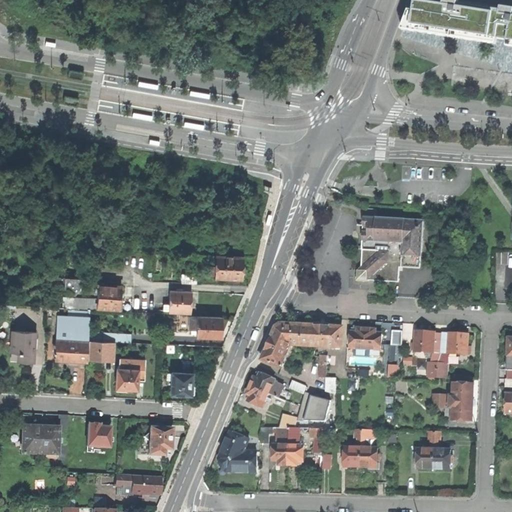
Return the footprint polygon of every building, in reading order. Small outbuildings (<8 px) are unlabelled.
[(511,9),(442,0),(415,0),(414,10),(412,27),(446,33),(501,42),(511,44),(511,9)] [(373,277),(398,278),(400,260),(420,261),(423,217),(364,214),(363,222),(367,222),(366,225),(366,228),(363,228),(362,249),(361,273),(369,274),(369,277),(373,277)] [(211,266),(210,274),(216,275),(216,278),(243,279),(243,277),(245,276),(245,270),(244,269),(244,263),(244,257),(218,256),(217,267),(211,266)] [(183,282),(197,283),(197,274),(183,274),(183,282)] [(82,278),(58,277),(57,286),(70,287),(70,292),(81,289),(82,278)] [(113,285),(101,285),(98,306),(121,308),(123,286),(113,285)] [(170,311),(192,313),(193,300),(193,291),(171,290),(170,303),(165,303),(164,310),(170,310),(170,311)] [(54,353),(57,353),(57,360),(72,361),(88,362),(88,359),(89,340),(91,311),(71,310),(70,316),(59,315),(57,343),(54,343),(54,353)] [(197,336),(221,337),(222,326),(222,317),(190,315),(190,329),(197,329),(197,336)] [(262,359),(281,368),(291,345),(302,345),(303,325),(282,324),(276,327),(270,341),(262,359)] [(324,326),(303,325),(302,345),(342,347),(343,327),(324,326)] [(357,332),(352,332),(351,348),(381,350),(382,334),(376,333),(377,329),(368,329),(358,328),(357,332)] [(12,331),(11,352),(19,352),(19,361),(28,361),(35,362),(37,332),(12,331)] [(104,331),(104,341),(116,342),(132,343),(133,333),(104,331)] [(402,331),(392,331),(392,346),(400,346),(401,346),(402,331)] [(459,334),(450,334),(449,353),(468,354),(469,335),(465,335),(465,331),(462,331),(460,331),(459,334)] [(416,332),(415,351),(434,352),(435,333),(427,333),(416,332)] [(450,334),(435,333),(434,352),(435,352),(442,353),(446,353),(449,353),(450,334)] [(104,341),(89,340),(88,359),(103,360),(104,351),(115,351),(116,342),(104,341)] [(391,360),(402,360),(402,355),(400,355),(400,346),(392,346),(391,360)] [(438,363),(442,353),(435,352),(432,363),(438,363)] [(119,358),(118,368),(138,369),(137,379),(140,379),(144,379),(145,359),(119,358)] [(438,363),(432,363),(431,370),(429,370),(428,377),(438,378),(438,363)] [(445,363),(438,363),(438,378),(447,378),(447,370),(444,370),(445,363)] [(400,366),(389,365),(388,377),(399,378),(400,366)] [(138,369),(118,368),(116,368),(115,390),(126,391),(126,388),(137,389),(137,379),(138,369)] [(270,394),(276,380),(261,373),(261,374),(257,372),(256,375),(251,386),(270,394)] [(193,373),(173,373),(172,394),(192,395),(192,394),(195,394),(195,387),(193,386),(193,380),(193,373)] [(325,391),(335,394),(336,378),(326,377),(325,391)] [(270,394),(280,398),(283,389),(285,386),(278,383),(279,381),(276,380),(270,394)] [(452,394),(448,393),(448,405),(451,405),(451,419),(471,419),(472,401),(472,381),(453,380),(452,394)] [(293,381),(290,388),(304,394),(307,386),(293,381)] [(249,401),(264,407),(270,394),(251,386),(249,392),(248,394),(251,396),(249,401)] [(283,389),(280,398),(286,401),(290,392),(283,389)] [(295,426),(309,426),(324,426),(340,427),(338,413),(319,413),(319,412),(298,412),(295,426)] [(58,415),(57,428),(67,428),(68,415),(58,415)] [(87,446),(88,446),(100,447),(109,448),(109,442),(109,438),(109,428),(99,427),(99,425),(88,424),(87,446)] [(277,462),(286,463),(288,425),(260,424),(259,441),(268,442),(268,432),(282,432),(282,442),(271,442),(271,459),(274,459),(277,459),(277,462)] [(295,463),(295,459),(298,459),(301,459),(302,443),(297,443),(297,433),(293,433),(293,426),(288,425),(286,463),(295,463)] [(312,451),(322,452),(324,426),(309,426),(309,435),(313,435),(312,451)] [(56,454),(57,428),(40,427),(22,427),(21,453),(52,454),(56,454)] [(163,455),(163,449),(170,450),(170,449),(172,449),(173,444),(173,439),(171,439),(171,428),(150,427),(150,432),(143,436),(149,441),(148,454),(163,455)] [(67,428),(57,428),(56,454),(52,454),(52,458),(52,460),(52,469),(66,469),(67,428)] [(361,436),(373,436),(373,429),(361,428),(361,436)] [(255,470),(256,449),(247,449),(242,453),(240,449),(245,445),(248,437),(230,430),(224,445),(218,456),(226,468),(255,470)] [(350,465),(360,465),(360,446),(343,445),(343,451),(340,451),(340,458),(343,458),(343,464),(350,465)] [(368,465),(375,465),(375,459),(378,459),(378,452),(375,452),(375,446),(360,446),(360,465),(368,465)] [(424,466),(432,466),(433,447),(417,446),(417,452),(414,452),(414,460),(417,460),(417,466),(424,466)] [(449,467),(449,461),(452,461),(452,454),(449,453),(449,447),(433,447),(432,466),(442,467),(449,467)] [(333,469),(334,455),(326,454),(325,469),(333,469)] [(131,494),(160,495),(160,488),(160,477),(116,475),(115,487),(131,487),(131,494)]
